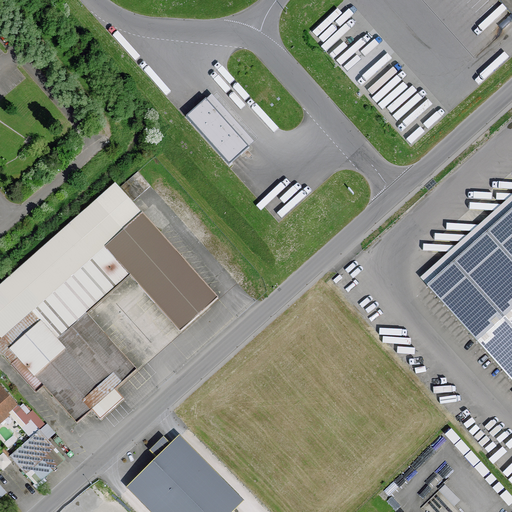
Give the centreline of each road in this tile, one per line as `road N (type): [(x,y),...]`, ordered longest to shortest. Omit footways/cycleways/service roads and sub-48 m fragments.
road 1 (tertiary): [(511,90),(39,511)]
road 2 (unknown): [(511,154),(414,238),(406,268),(428,324),(511,401)]
road 3 (track): [(97,148),(117,130),(4,0)]
